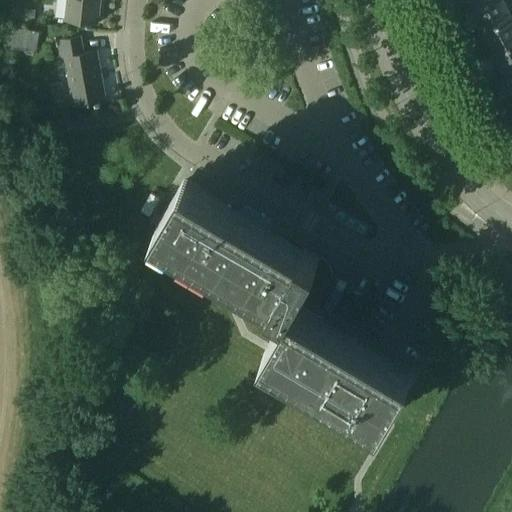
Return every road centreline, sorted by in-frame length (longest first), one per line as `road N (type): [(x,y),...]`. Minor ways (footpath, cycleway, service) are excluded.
road 1 (residential): [(174,141),(366,254),(468,258),(511,277)]
road 2 (unclassified): [(511,226),(441,160),(405,99),(373,0)]
road 3 (residential): [(174,141),(150,112),(132,64),(138,0)]
